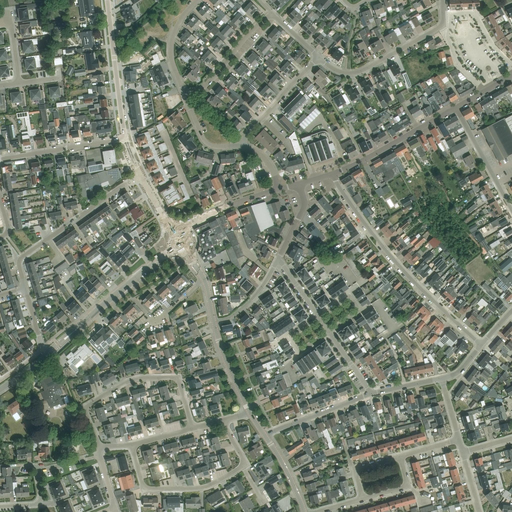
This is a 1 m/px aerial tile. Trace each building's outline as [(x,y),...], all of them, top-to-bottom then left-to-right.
[(77,0),(78,0),(81,16),(80,17),(81,17),(91,16),(90,13),(94,12),(92,0),(77,0)] [(228,0),(226,2),(232,8),(233,8),(235,6),(228,0)] [(298,0),(295,4),(290,10),(292,12),(294,10),(297,7),(297,6),(302,1),(301,0),(300,0),(298,0)] [(318,0),(314,5),(319,10),(323,6),(325,9),(332,2),(330,0),(318,0)] [(384,0),(385,2),(387,8),(387,7),(388,11),(392,10),(392,9),(398,7),(395,0),(384,0)] [(424,9),(427,7),(431,5),(428,0),(423,0),(417,3),(416,2),(413,4),(415,9),(419,7),(422,5),(424,9)] [(251,2),(247,6),(254,13),(256,10),(257,11),(259,10),(251,2)] [(21,9),(19,9),(20,20),(29,19),(28,10),(37,9),(36,3),(20,5),(21,9)] [(215,12),(209,6),(205,3),(203,5),(204,6),(202,8),(209,14),(211,12),(213,14),(215,12)] [(386,11),(385,8),(384,5),(382,5),(381,3),(373,6),(378,18),(380,17),(381,17),(387,15),(385,11),(386,11)] [(328,19),(333,14),(336,17),(342,11),(336,5),(333,8),(331,6),(324,14),(328,19)] [(238,14),(235,17),(243,24),(245,21),(246,22),(247,21),(243,16),(244,14),(239,10),(235,6),(233,8),(232,9),(238,14)] [(247,6),(243,10),(252,18),(253,16),(252,15),(254,13),(247,6)] [(136,20),(131,7),(123,10),(127,23),(136,20)] [(200,9),(201,10),(198,12),(205,18),(207,16),(209,18),(211,16),(209,14),(202,8),(201,7),(200,9)] [(292,12),(288,16),(293,20),(298,14),(298,13),(300,11),(301,11),(297,7),(294,10),(292,12)] [(226,15),(219,9),(217,11),(224,18),(224,17),(226,15)] [(361,18),(364,26),(370,24),(370,22),(373,21),(372,18),(373,18),(370,10),(362,13),(364,16),(361,18)] [(215,13),(222,20),(224,18),(217,11),(215,13)] [(298,14),(293,20),(297,23),(302,17),(300,15),(303,13),(300,11),(298,13),(298,14)] [(302,28),(306,32),(314,23),(310,20),(310,19),(310,18),(313,16),(317,19),(319,17),(313,11),(308,16),(301,23),(304,26),(302,28)] [(417,11),(410,15),(409,16),(410,19),(411,20),(416,17),(419,16),(418,15),(419,15),(417,11)] [(419,16),(416,17),(417,20),(418,20),(418,21),(423,18),(426,24),(434,20),(430,13),(426,15),(425,13),(422,15),(421,14),(419,15),(419,16)] [(345,14),(339,20),(342,23),(340,26),(342,28),(351,19),(345,14)] [(485,18),(488,24),(495,20),(492,14),(485,18)] [(193,18),(191,20),(198,26),(200,24),(202,26),(204,24),(194,15),(192,17),(193,18)] [(232,21),(236,25),(240,29),(242,27),(241,26),(243,24),(235,17),(232,21)] [(416,17),(411,20),(411,21),(415,27),(416,27),(420,25),(418,21),(418,20),(417,20),(416,17)] [(188,24),(196,32),(200,28),(198,26),(191,20),(190,19),(189,21),(190,22),(188,24)] [(32,36),(31,27),(38,26),(37,20),(23,22),(23,25),(21,26),(22,37),(32,36)] [(213,29),(215,27),(209,20),(206,23),(213,29)] [(498,26),(495,20),(488,24),(491,30),(498,26)] [(65,21),(53,23),(55,31),(67,29),(65,21)] [(332,24),(330,27),(332,30),(338,24),(335,21),(332,24)] [(415,27),(411,21),(409,22),(407,21),(403,23),(404,26),(409,34),(414,31),(412,29),(415,28),(415,27)] [(213,29),(206,23),(204,25),(211,31),(213,29)] [(314,23),(306,32),(310,36),(318,27),(314,23)] [(228,25),(225,29),(232,35),(234,33),(235,34),(237,32),(228,25)] [(404,37),(409,34),(404,26),(399,29),(404,37)] [(491,30),(495,36),(502,32),(498,26),(491,30)] [(282,34),(283,36),(284,36),(286,33),(280,27),(278,30),(276,28),(272,32),(278,38),(282,34)] [(376,28),(373,29),(379,39),(382,38),(380,35),(376,28)] [(185,31),(186,32),(184,34),(190,41),(192,38),(194,40),(196,38),(186,29),(185,31)] [(232,35),(225,29),(221,33),(229,41),(231,39),(230,38),(232,35)] [(85,48),(94,47),(92,31),(80,33),(80,38),(84,38),(85,48)] [(275,41),(278,38),(272,32),(268,36),(270,38),(275,42),(275,41)] [(394,42),(399,39),(394,32),(389,34),(394,42)] [(495,36),(498,41),(505,37),(502,32),(495,36)] [(182,36),(180,39),(186,45),(189,42),(191,44),(192,43),(190,41),(184,34),(183,33),(181,35),(182,36)] [(323,36),(321,34),(315,40),(319,44),(327,36),(325,34),(323,36)] [(333,42),(339,36),(337,34),(332,39),(332,38),(331,39),(327,35),(327,36),(319,44),(323,48),(325,45),(328,48),(333,42)] [(389,45),(394,42),(389,34),(385,37),(389,45)] [(370,44),(366,38),(365,35),(362,37),(367,46),(370,44)] [(219,37),(215,42),(222,48),(224,46),(225,47),(227,45),(219,37)] [(505,37),(498,41),(503,47),(509,41),(505,37)] [(270,38),(269,40),(270,41),(274,45),(277,48),(278,48),(282,52),(284,50),(276,42),(275,41),(275,42),(270,38)] [(292,38),(286,44),(288,46),(294,40),(292,38)] [(24,44),(24,47),(24,53),(34,51),(33,45),(38,44),(37,39),(24,40),(24,44)] [(268,50),(272,46),(264,39),(262,41),(263,42),(261,44),(268,50)] [(431,48),(432,49),(435,47),(436,49),(443,45),(440,39),(435,42),(434,39),(428,42),(428,43),(425,44),(425,46),(425,47),(426,48),(425,48),(426,49),(427,48),(429,47),(430,49),(431,48)] [(294,40),(288,46),(290,48),(293,46),(296,42),(294,40)] [(375,43),(379,50),(384,48),(379,40),(375,43)] [(328,48),(331,51),(331,50),(334,53),(332,56),(338,61),(341,57),(343,55),(343,54),(344,53),(344,51),(341,48),(339,48),(337,50),(334,47),(336,45),(337,43),(335,41),(333,42),(328,48)] [(511,44),(509,41),(503,47),(508,52),(511,47),(511,44)] [(211,46),(219,53),(221,51),(220,50),(222,48),(215,42),(211,46)] [(355,53),(360,61),(367,57),(364,51),(367,49),(365,45),(363,42),(356,46),(359,51),(355,53)] [(370,45),(374,53),(379,50),(375,43),(370,45)] [(268,50),(261,44),(259,46),(258,45),(256,47),(264,54),(265,54),(268,50)] [(198,59),(194,55),(190,51),(184,46),(185,47),(182,49),(184,51),(179,56),(183,59),(181,61),(183,64),(185,62),(186,62),(190,57),(192,59),(193,58),(196,61),(198,59)] [(284,50),(282,52),(289,58),(290,59),(292,57),(286,51),(290,48),(288,46),(284,50)] [(299,49),(300,50),(296,54),(302,60),(306,56),(304,53),(306,51),(301,47),(299,49)] [(202,51),(201,50),(199,49),(196,51),(197,52),(196,52),(194,55),(198,59),(198,58),(200,56),(201,55),(199,54),(202,51)] [(209,51),(205,55),(212,61),(214,59),(215,60),(217,58),(209,51)] [(262,55),(260,57),(253,51),(251,52),(252,53),(250,56),(257,62),(261,59),(265,63),(264,63),(266,64),(263,67),(266,70),(268,67),(271,64),(267,60),(262,55)] [(445,62),(447,69),(454,67),(453,64),(451,57),(446,58),(445,57),(446,57),(444,51),(438,53),(440,59),(441,58),(443,62),(445,62)] [(282,53),(280,56),(283,59),(284,58),(287,61),(289,58),(282,52),(282,53)] [(99,68),(98,63),(98,59),(95,59),(94,53),(91,54),(91,53),(86,54),(88,70),(97,69),(96,68),(99,68)] [(157,54),(152,55),(154,60),(151,61),(153,65),(155,64),(160,62),(157,54)] [(302,60),(296,54),(293,58),(299,64),(302,60)] [(27,60),(26,60),(26,64),(27,69),(36,68),(35,61),(40,61),(39,55),(26,57),(27,60)] [(210,66),(211,64),(210,63),(212,61),(205,55),(202,59),(210,66)] [(254,66),(257,62),(250,56),(248,58),(247,57),(245,59),(254,66)] [(54,58),(55,65),(63,64),(62,57),(54,58)] [(288,61),(284,65),(291,72),(293,70),(295,71),(296,69),(288,61)] [(241,65),(239,68),(246,74),(250,70),(242,62),(240,64),(241,65)] [(191,72),(187,76),(193,82),(199,75),(196,72),(199,69),(195,65),(193,63),(192,65),(188,69),(191,72)] [(390,69),(387,71),(394,83),(397,81),(394,76),(401,72),(400,70),(401,70),(398,65),(397,65),(396,63),(389,67),(390,69)] [(7,67),(6,64),(0,64),(0,77),(9,76),(8,71),(7,67)] [(131,72),(126,72),(124,72),(125,75),(126,75),(127,82),(136,81),(135,74),(137,74),(136,70),(142,69),(141,64),(130,66),(131,72)] [(284,65),(281,69),(289,77),(290,75),(289,74),(291,72),(284,65)] [(66,74),(71,76),(75,68),(70,66),(66,74)] [(161,67),(156,69),(153,70),(149,71),(152,76),(155,75),(159,86),(168,83),(166,77),(165,78),(163,74),(164,74),(161,67)] [(234,71),(243,78),(246,74),(239,68),(237,70),(236,69),(234,71)] [(461,86),(463,89),(465,93),(466,95),(476,89),(473,84),(469,82),(460,73),(456,69),(450,72),(452,77),(454,80),(456,84),(461,86)] [(320,70),(315,75),(317,78),(319,80),(317,83),(322,88),(328,82),(324,79),(326,76),(320,70)] [(387,78),(388,78),(386,71),(382,73),(381,71),(377,73),(376,73),(375,73),(374,74),(374,75),(378,83),(382,82),(382,83),(384,83),(384,84),(384,85),(383,86),(385,89),(391,85),(387,78)] [(453,89),(449,91),(444,84),(449,80),(447,78),(444,72),(438,75),(434,78),(445,94),(451,102),(458,98),(456,94),(454,92),(453,89)] [(273,77),(280,84),(283,81),(284,82),(285,81),(277,73),(273,77)] [(103,74),(98,75),(98,74),(89,75),(89,79),(98,78),(99,82),(104,81),(103,74)] [(236,86),(239,82),(235,78),(231,74),(229,76),(231,77),(228,79),(236,86)] [(434,97),(434,96),(436,100),(437,100),(439,104),(441,103),(444,107),(451,102),(445,94),(434,78),(434,76),(431,78),(434,83),(434,84),(433,83),(428,86),(427,84),(426,85),(434,97)] [(273,77),(270,81),(278,89),(280,87),(278,86),(280,84),(273,77)] [(226,81),(225,80),(224,82),(232,90),(236,86),(228,79),(226,81)] [(360,83),(359,84),(365,93),(371,89),(372,92),(375,90),(373,86),(370,79),(367,81),(366,80),(363,81),(362,80),(359,82),(360,83)] [(305,94),(308,96),(311,93),(310,92),(313,90),(311,89),(314,86),(309,81),(304,86),(306,88),(303,91),(305,94)] [(428,95),(429,98),(428,99),(435,112),(440,109),(438,104),(437,102),(433,97),(434,97),(426,85),(424,82),(421,83),(424,89),(427,94),(428,96),(428,95)] [(105,86),(99,87),(98,86),(92,87),(92,92),(99,91),(99,94),(106,94),(105,86)] [(215,92),(218,96),(221,98),(223,95),(225,96),(228,93),(220,86),(215,92)] [(267,86),(263,90),(270,96),(272,94),(274,95),(275,93),(267,86)] [(465,93),(463,89),(461,86),(457,89),(458,92),(461,97),(466,95),(465,93)] [(60,96),(60,98),(64,97),(62,88),(59,88),(59,87),(55,88),(55,87),(50,88),(51,97),(60,96)] [(320,87),(317,90),(322,96),(324,98),(326,96),(325,94),(325,93),(325,92),(322,90),(320,87)] [(349,90),(346,91),(351,101),(352,101),(353,102),(355,101),(355,100),(355,99),(357,97),(358,98),(360,99),(362,98),(359,94),(360,94),(356,87),(353,89),(352,88),(351,88),(351,87),(348,89),(349,90)] [(504,88),(492,96),(495,101),(496,103),(500,101),(499,99),(506,95),(510,101),(509,101),(511,105),(511,99),(507,87),(504,88)] [(39,99),(39,104),(45,103),(43,90),(40,91),(40,90),(36,90),(31,91),(32,100),(39,99)] [(268,98),(270,96),(263,90),(260,94),(268,101),(269,99),(268,98)] [(384,100),(379,90),(375,92),(380,102),(383,108),(387,106),(384,100)] [(13,103),(19,102),(20,107),(25,106),(24,93),(20,93),(20,92),(17,93),(11,93),(13,103)] [(382,95),(386,103),(392,100),(388,92),(382,95)] [(236,102),(238,99),(235,96),(232,93),(229,96),(236,102)] [(300,93),(296,97),(304,105),(310,99),(308,96),(305,94),(303,96),(300,93)] [(341,94),(333,98),(338,107),(340,109),(343,107),(342,105),(346,103),(347,105),(350,103),(345,94),(342,96),(341,94)] [(215,96),(213,98),(211,96),(206,101),(212,107),(215,104),(217,106),(222,101),(215,96)] [(422,110),(426,117),(429,115),(434,112),(424,96),(423,97),(423,96),(421,97),(427,107),(422,110)] [(495,101),(492,96),(488,98),(480,103),(487,115),(491,113),(490,112),(492,112),(496,119),(502,116),(496,103),(495,101)] [(263,106),(264,105),(256,97),(253,101),(260,108),(262,105),(263,106)] [(296,97),(292,101),(300,109),(304,105),(296,97)] [(366,98),(362,100),(367,109),(371,116),(377,112),(375,109),(373,110),(371,107),(366,98)] [(101,104),(94,104),(95,108),(108,106),(107,99),(100,100),(101,104)] [(244,104),(243,103),(238,99),(236,102),(237,103),(236,104),(241,108),(239,109),(244,113),(241,116),(247,122),(252,117),(247,112),(249,110),(244,105),(244,104)] [(414,118),(415,118),(422,113),(417,105),(419,104),(416,99),(411,102),(414,107),(409,110),(414,118)] [(253,101),(249,105),(257,113),(258,111),(257,110),(260,108),(253,101)] [(292,101),(287,105),(296,113),(300,109),(292,101)] [(287,105),(283,109),(287,112),(284,115),(289,120),(296,113),(287,105)] [(470,108),(462,112),(473,131),(476,129),(470,118),(474,116),(470,108)] [(229,109),(227,111),(233,117),(235,114),(229,109)] [(102,114),(96,115),(96,119),(109,117),(108,110),(102,111),(102,114)] [(187,125),(180,117),(181,115),(177,110),(168,118),(175,126),(173,128),(177,133),(179,131),(180,131),(187,125)] [(355,112),(344,118),(347,123),(357,117),(355,112)] [(381,122),(387,118),(390,117),(388,113),(381,117),(379,118),(381,122)] [(511,114),(505,119),(505,118),(482,130),(488,142),(492,150),(499,161),(511,154),(511,114)] [(392,115),(390,117),(387,118),(392,126),(392,127),(390,123),(395,133),(412,123),(410,119),(408,115),(400,119),(398,116),(394,118),(392,115)] [(278,121),(289,132),(293,128),(294,127),(284,116),(278,121)] [(444,124),(438,127),(440,131),(441,133),(444,139),(451,135),(450,134),(457,130),(462,127),(457,117),(456,116),(444,123),(444,124)] [(379,118),(374,122),(376,126),(382,123),(381,122),(379,118)] [(97,121),(91,122),(91,123),(91,124),(91,126),(92,133),(98,132),(98,133),(111,131),(111,129),(112,128),(112,126),(110,125),(110,123),(107,123),(107,122),(106,120),(100,121),(101,126),(98,127),(97,121)] [(243,125),(237,120),(232,126),(237,131),(243,125)] [(375,137),(373,138),(377,145),(382,142),(379,135),(377,132),(375,129),(377,128),(373,121),(373,120),(367,123),(375,137)] [(158,122),(159,125),(156,126),(159,132),(166,129),(163,123),(162,123),(161,121),(158,122)] [(388,133),(390,132),(392,136),(396,134),(395,133),(390,123),(384,126),(388,133)] [(60,140),(67,139),(66,133),(68,133),(68,132),(67,124),(62,125),(63,134),(60,134),(60,140)] [(75,130),(72,131),(73,138),(79,137),(78,130),(80,130),(79,125),(79,124),(75,124),(75,130)] [(85,125),(85,129),(83,129),(84,136),(91,135),(91,133),(92,133),(91,124),(85,125)] [(330,126),(333,131),(339,141),(344,138),(338,129),(336,130),(333,124),(330,126)] [(21,141),(20,137),(20,135),(18,136),(18,137),(16,138),(14,125),(6,126),(9,139),(12,138),(13,147),(20,146),(19,141),(21,141)] [(49,142),(55,141),(55,135),(56,135),(55,127),(55,126),(50,126),(51,136),(48,136),(49,142)] [(435,128),(430,131),(441,149),(444,148),(441,143),(441,142),(437,136),(439,135),(438,132),(436,129),(435,128)] [(270,152),(272,154),(283,143),(281,142),(279,145),(263,129),(256,137),(256,138),(257,137),(271,151),(270,152)] [(365,132),(364,129),(362,130),(364,133),(368,140),(371,139),(366,131),(365,132)] [(28,131),(22,132),(23,139),(23,141),(24,146),(31,145),(30,140),(30,138),(29,136),(28,131)] [(137,138),(138,142),(151,138),(149,131),(139,135),(140,137),(137,138)] [(313,162),(314,164),(318,163),(318,162),(321,161),(321,163),(324,162),(323,160),(333,157),(333,158),(338,156),(331,137),(330,135),(329,134),(328,133),(327,133),(326,132),(325,132),(324,132),(322,132),(309,137),(309,136),(301,138),(311,166),(310,163),(313,162)] [(379,135),(382,142),(388,139),(384,132),(379,135)] [(190,139),(192,138),(189,135),(187,136),(185,134),(179,139),(190,152),(196,147),(190,139)] [(424,134),(418,137),(426,151),(428,150),(425,143),(428,142),(424,134)] [(143,148),(153,144),(151,138),(138,142),(140,147),(143,146),(143,148)] [(417,138),(409,143),(413,150),(416,148),(421,157),(422,157),(424,161),(428,159),(426,155),(417,138)] [(349,157),(350,157),(350,158),(359,154),(354,145),(351,139),(341,144),(343,150),(346,149),(349,157)] [(447,143),(446,144),(449,149),(450,149),(456,145),(452,139),(446,142),(447,143)] [(365,141),(359,144),(363,153),(369,149),(373,148),(369,141),(366,142),(365,141)] [(459,156),(460,157),(465,154),(464,153),(469,151),(464,141),(456,145),(450,149),(455,158),(459,156)] [(141,151),(143,156),(156,150),(153,144),(143,148),(144,150),(141,151)] [(408,160),(412,158),(404,145),(394,151),(395,152),(398,157),(404,154),(408,160)] [(116,163),(114,150),(103,152),(105,164),(116,163)] [(156,150),(143,156),(145,160),(148,158),(149,160),(158,156),(156,150)] [(277,160),(284,155),(281,150),(273,155),(277,160)] [(211,165),(214,155),(208,154),(208,155),(205,154),(205,153),(199,151),(196,161),(211,165)] [(395,152),(381,159),(383,163),(384,163),(388,171),(397,166),(401,172),(405,170),(398,157),(395,152)] [(234,154),(229,154),(229,155),(221,156),(221,158),(221,159),(222,164),(235,163),(234,154)] [(466,157),(465,154),(460,157),(461,160),(464,159),(468,166),(470,169),(474,166),(473,164),(473,163),(475,162),(471,155),(466,157)] [(284,155),(277,160),(280,164),(287,159),(284,155)] [(79,168),(86,167),(84,158),(80,158),(80,156),(71,157),(72,165),(79,164),(79,168)] [(147,164),(149,168),(161,163),(158,156),(149,160),(150,162),(147,164)] [(297,158),(297,160),(299,169),(305,167),(302,158),(300,159),(299,158),(299,157),(297,158)] [(66,164),(65,158),(58,159),(59,165),(63,165),(64,169),(66,168),(67,174),(70,174),(68,164),(66,164)] [(383,163),(381,159),(381,158),(372,163),(374,165),(370,167),(373,172),(381,168),(384,173),(385,173),(387,176),(390,174),(388,171),(384,163),(383,163)] [(287,159),(280,164),(280,165),(281,164),(283,167),(282,169),(285,171),(289,160),(287,159)] [(50,171),(54,171),(53,166),(52,160),(45,161),(46,167),(49,167),(50,171)] [(289,160),(285,171),(289,172),(290,170),(294,169),(294,170),(292,161),(289,160)] [(38,176),(41,175),(40,162),(39,162),(39,163),(37,163),(36,163),(32,163),(33,172),(37,171),(38,176)] [(89,166),(88,166),(89,169),(90,173),(104,170),(104,168),(104,167),(103,165),(103,163),(96,165),(89,166)] [(153,171),(154,173),(164,169),(161,163),(149,168),(150,172),(153,171)] [(211,179),(217,176),(218,175),(217,175),(220,166),(215,165),(213,174),(212,174),(211,179)] [(110,169),(110,170),(105,171),(105,170),(91,175),(91,173),(90,173),(87,174),(78,176),(83,199),(87,198),(85,188),(89,187),(89,188),(101,183),(102,187),(110,185),(111,186),(122,178),(120,174),(121,173),(120,171),(119,171),(118,168),(110,169)] [(152,177),(155,181),(167,175),(164,169),(154,173),(155,175),(152,177)] [(352,174),(357,182),(361,188),(366,184),(362,177),(364,175),(361,169),(352,174)] [(248,182),(245,183),(247,190),(253,188),(251,181),(255,180),(252,172),(246,174),(247,178),(248,182)] [(467,182),(467,181),(470,179),(470,180),(472,184),(483,178),(481,173),(478,175),(477,172),(458,182),(461,187),(467,183),(467,182)] [(350,194),(352,197),(355,194),(353,190),(353,188),(352,185),(357,182),(352,174),(341,181),(346,189),(350,194)] [(160,185),(170,181),(167,175),(155,181),(157,185),(159,183),(160,185)] [(221,175),(217,177),(222,187),(226,185),(221,175)] [(202,183),(199,176),(189,180),(192,187),(197,185),(202,183)] [(207,190),(210,196),(212,195),(215,202),(220,200),(217,193),(215,194),(212,189),(212,188),(211,188),(210,187),(214,185),(216,190),(222,187),(217,177),(217,176),(211,179),(203,182),(205,186),(206,185),(208,189),(208,188),(208,189),(207,190)] [(241,184),(240,180),(237,181),(241,192),(247,190),(245,183),(241,184)] [(227,188),(231,196),(238,193),(232,181),(228,182),(230,186),(227,188)] [(165,199),(177,191),(176,190),(177,189),(173,183),(169,186),(170,187),(161,192),(164,197),(165,199)] [(484,194),(490,191),(487,184),(481,187),(482,190),(478,193),(479,197),(482,195),(484,194)] [(185,187),(182,189),(185,197),(184,198),(185,200),(183,201),(184,201),(190,198),(185,187)] [(202,204),(204,208),(210,204),(203,190),(200,192),(202,196),(201,197),(202,200),(201,200),(203,203),(202,204)] [(169,206),(177,200),(178,202),(183,199),(179,193),(178,193),(177,191),(165,199),(166,200),(166,201),(169,206)] [(494,197),(490,191),(484,194),(488,200),(494,197)] [(23,195),(23,192),(10,194),(11,200),(18,199),(18,196),(23,195)] [(125,201),(131,197),(127,192),(122,196),(123,198),(121,199),(123,202),(125,201)] [(356,195),(352,198),(359,207),(363,205),(363,204),(361,201),(363,200),(358,193),(356,195)] [(66,210),(72,209),(71,202),(68,203),(67,197),(64,198),(66,210)] [(134,202),(131,197),(125,201),(129,206),(134,202)] [(318,201),(328,214),(333,209),(323,197),(318,201)] [(404,207),(412,203),(409,197),(401,202),(404,207)] [(271,204),(267,206),(271,215),(279,213),(282,221),(290,219),(288,210),(283,211),(279,201),(271,204)] [(495,201),(490,204),(493,210),(499,207),(495,201)] [(28,203),(12,206),(13,212),(20,210),(19,208),(25,207),(25,206),(29,206),(29,205),(28,203)] [(264,230),(279,238),(284,227),(282,226),(281,228),(275,225),(271,215),(267,206),(266,203),(255,206),(264,230)] [(342,204),(338,206),(331,212),(336,219),(341,215),(342,214),(345,211),(343,209),(345,207),(342,204)] [(371,215),(374,213),(371,208),(373,207),(370,204),(369,205),(365,207),(364,206),(362,208),(363,210),(362,210),(370,222),(373,220),(373,218),(371,215)] [(470,213),(477,207),(475,204),(467,210),(470,213)] [(112,212),(111,210),(108,206),(103,210),(107,215),(110,214),(114,220),(117,218),(112,212)] [(135,220),(139,217),(143,214),(137,206),(131,211),(134,215),(132,216),(135,220)] [(249,238),(259,233),(264,230),(255,206),(248,207),(240,210),(242,215),(245,222),(243,223),(244,225),(246,228),(249,238)] [(51,220),(57,219),(56,213),(53,213),(52,207),(48,208),(51,220)] [(321,211),(317,207),(313,210),(320,218),(323,215),(321,212),(321,211)] [(499,207),(493,210),(497,217),(503,213),(499,207)] [(118,216),(120,219),(122,222),(127,219),(125,216),(130,212),(128,209),(118,216)] [(103,210),(99,213),(106,223),(109,221),(105,217),(107,215),(103,210)] [(234,231),(238,229),(235,222),(240,220),(236,210),(226,214),(229,221),(232,228),(233,230),(234,230),(234,231)] [(320,218),(313,210),(309,213),(314,219),(314,218),(317,221),(320,218)] [(99,213),(94,216),(98,222),(100,220),(102,219),(99,213)] [(29,218),(29,215),(28,215),(24,216),(24,215),(21,216),(14,218),(15,223),(22,222),(21,219),(29,218)] [(224,228),(232,246),(238,259),(245,256),(233,230),(232,228),(231,230),(229,230),(226,223),(227,222),(224,215),(219,218),(219,217),(219,218),(221,223),(224,228)] [(99,234),(100,233),(99,231),(100,230),(95,224),(98,222),(94,216),(89,220),(98,233),(99,234)] [(345,226),(351,222),(347,216),(336,224),(334,221),(331,223),(330,224),(335,232),(340,229),(337,225),(338,224),(339,226),(343,223),(345,226)] [(502,219),(501,217),(491,223),(494,227),(499,224),(501,226),(508,222),(505,217),(502,219)] [(208,223),(199,227),(203,233),(212,228),(212,229),(215,228),(218,234),(223,232),(219,226),(220,226),(219,224),(221,223),(219,218),(208,223)] [(382,218),(379,220),(375,223),(378,226),(384,221),(382,218)] [(98,233),(89,220),(84,223),(88,229),(90,227),(95,235),(98,233)] [(410,223),(407,220),(399,227),(402,230),(410,223)] [(350,234),(349,232),(355,228),(351,222),(345,226),(344,227),(346,230),(343,231),(344,233),(343,234),(340,229),(335,232),(338,237),(337,237),(340,241),(342,239),(345,237),(345,238),(350,234)] [(381,229),(384,233),(389,229),(387,227),(390,224),(388,222),(382,227),(382,228),(381,229)] [(83,233),(83,232),(86,237),(89,235),(86,231),(88,229),(84,223),(79,227),(83,233)] [(314,225),(308,230),(312,234),(313,236),(315,239),(319,243),(325,238),(321,234),(314,225)] [(511,232),(511,229),(510,227),(508,228),(507,226),(499,231),(503,238),(507,235),(507,236),(511,232)] [(213,244),(218,243),(215,234),(215,235),(212,229),(212,228),(203,233),(199,227),(197,228),(196,229),(195,230),(195,231),(196,232),(198,236),(199,235),(201,241),(200,242),(199,242),(199,244),(199,247),(200,247),(200,246),(202,245),(203,249),(203,252),(203,253),(201,254),(205,261),(208,259),(208,261),(213,258),(217,256),(213,244)] [(389,229),(384,233),(388,238),(389,236),(390,237),(396,232),(392,227),(389,229)] [(125,228),(120,232),(124,236),(129,242),(133,238),(127,233),(128,232),(125,228)] [(129,228),(127,230),(130,233),(133,237),(138,234),(136,230),(132,232),(129,228)] [(250,249),(254,247),(251,243),(250,240),(249,238),(246,228),(243,229),(245,235),(244,235),(250,249)] [(300,232),(304,235),(307,237),(310,233),(303,228),(300,232)] [(81,237),(75,229),(71,233),(74,238),(77,236),(79,239),(81,237)] [(436,235),(433,232),(430,229),(429,230),(427,231),(430,235),(433,238),(436,235)] [(354,241),(355,240),(356,243),(361,239),(359,237),(361,236),(357,231),(350,236),(352,238),(347,242),(349,244),(354,240),(354,241)] [(475,236),(479,242),(485,239),(480,232),(475,235),(475,236)] [(76,244),(72,240),(74,238),(71,233),(66,236),(73,246),(76,244)] [(259,233),(249,238),(252,239),(253,240),(264,245),(265,242),(265,241),(259,238),(256,237),(257,236),(259,235),(259,233)] [(296,238),(300,241),(305,245),(308,240),(305,238),(299,233),(296,238)] [(152,240),(147,234),(145,235),(144,234),(134,240),(139,248),(143,246),(142,244),(143,243),(146,246),(146,245),(147,246),(149,244),(148,244),(152,240)] [(268,235),(266,239),(267,239),(270,241),(268,243),(269,244),(270,244),(274,246),(276,244),(277,240),(273,238),(268,235)] [(442,242),(436,235),(433,238),(428,242),(434,248),(438,245),(441,242),(442,242)] [(66,236),(61,240),(65,245),(67,244),(70,248),(73,246),(66,236)] [(396,247),(404,241),(399,236),(393,241),(394,242),(392,243),(396,247)] [(415,236),(409,241),(412,244),(418,239),(415,236)] [(416,248),(425,240),(422,236),(413,244),(416,248)] [(488,246),(484,248),(486,252),(492,248),(500,243),(498,239),(490,245),(488,246)] [(56,243),(59,249),(65,245),(61,240),(56,243)] [(253,242),(251,243),(254,247),(257,246),(258,247),(257,249),(264,253),(263,256),(268,259),(271,252),(266,250),(267,247),(264,245),(253,240),(252,242),(253,242)] [(366,242),(365,242),(364,240),(358,245),(359,247),(362,251),(369,246),(366,242)] [(408,245),(406,243),(404,241),(396,247),(399,251),(401,250),(401,251),(408,245)] [(346,251),(355,244),(353,242),(348,246),(347,245),(344,248),(346,251)] [(91,249),(88,244),(82,248),(84,252),(85,254),(91,249)] [(129,244),(122,251),(128,258),(136,251),(129,244)] [(346,252),(347,253),(348,255),(356,248),(354,245),(346,252)] [(242,269),(238,259),(232,246),(226,249),(232,262),(240,270),(242,269)] [(302,252),(307,255),(310,249),(303,246),(302,249),(294,246),(292,247),(291,249),(290,250),(301,255),(302,252)] [(109,255),(103,247),(101,249),(99,251),(106,258),(109,255)] [(96,249),(86,256),(90,261),(94,258),(96,261),(102,257),(100,253),(100,254),(96,249)] [(365,254),(370,261),(377,256),(373,252),(371,249),(365,254)] [(405,255),(404,257),(407,261),(415,254),(411,249),(405,254),(405,255)] [(294,262),(295,264),(293,266),(296,270),(301,266),(298,261),(301,255),(290,250),(290,251),(289,252),(289,254),(289,255),(289,256),(295,259),(294,262)] [(431,251),(423,258),(426,262),(434,255),(431,251)] [(415,254),(407,261),(411,265),(413,263),(413,264),(420,259),(421,256),(417,252),(415,254)] [(110,257),(119,266),(126,259),(120,253),(116,257),(113,255),(110,257)] [(75,260),(70,254),(65,257),(70,264),(75,260)] [(499,267),(504,272),(507,270),(508,269),(511,265),(511,258),(511,257),(499,267)] [(379,270),(381,269),(385,265),(381,261),(381,262),(378,258),(372,263),(375,266),(372,269),(374,271),(367,278),(370,281),(378,274),(377,272),(379,270)] [(438,268),(444,262),(441,259),(434,265),(438,268)] [(107,261),(102,266),(105,269),(103,271),(109,277),(115,272),(111,269),(110,268),(112,266),(107,261)] [(424,261),(420,264),(417,268),(416,270),(420,274),(428,266),(424,261)] [(444,262),(438,268),(441,272),(447,266),(444,262)] [(3,272),(10,271),(8,264),(2,266),(3,272)] [(246,264),(241,270),(247,275),(249,273),(255,277),(257,278),(260,274),(258,273),(261,269),(255,265),(252,268),(250,267),(246,264)] [(428,266),(420,274),(423,278),(425,276),(426,277),(433,270),(428,266)] [(214,269),(217,280),(225,278),(222,267),(214,269)] [(296,273),(300,278),(308,272),(304,267),(296,273)] [(380,279),(385,285),(389,282),(387,280),(393,275),(389,271),(386,268),(382,273),(379,275),(380,275),(382,278),(380,279)] [(247,275),(241,270),(238,273),(243,277),(238,282),(242,285),(241,286),(247,292),(253,286),(247,281),(250,278),(247,275)] [(5,279),(12,277),(10,271),(3,272),(5,279)] [(41,276),(44,275),(43,271),(40,272),(37,273),(30,275),(32,281),(39,279),(38,276),(41,275),(41,276)] [(303,283),(304,283),(312,278),(308,272),(300,278),(303,283)] [(430,281),(428,283),(432,287),(440,279),(441,278),(442,277),(437,273),(429,280),(430,281)] [(181,276),(179,274),(175,278),(181,285),(185,281),(187,283),(189,281),(183,274),(181,276)] [(446,280),(449,283),(454,277),(451,274),(446,280)] [(499,274),(497,276),(498,277),(500,280),(501,281),(504,283),(505,284),(509,281),(506,278),(504,276),(502,274),(501,274),(500,276),(499,274)] [(59,275),(54,278),(54,280),(57,290),(60,288),(61,290),(65,287),(64,285),(63,286),(59,281),(61,280),(59,275)] [(93,276),(90,279),(89,280),(93,284),(97,289),(102,284),(96,278),(95,278),(93,276)] [(12,277),(5,279),(7,285),(13,283),(12,277)] [(395,288),(390,293),(392,296),(397,291),(396,289),(401,284),(395,277),(390,283),(389,282),(385,285),(382,288),(386,291),(392,285),(395,288)] [(173,284),(171,286),(169,284),(177,292),(179,290),(178,289),(181,285),(175,278),(171,282),(173,284)] [(304,283),(308,288),(315,283),(312,278),(304,283)] [(432,287),(436,290),(438,289),(438,290),(444,284),(440,279),(432,287)] [(89,280),(85,284),(82,281),(79,284),(86,291),(88,289),(92,293),(95,291),(96,292),(97,290),(97,289),(93,284),(89,280)] [(349,288),(346,284),(343,280),(338,283),(344,292),(349,288)] [(285,281),(276,287),(280,292),(288,286),(285,281)] [(487,293),(490,295),(491,296),(493,294),(492,293),(489,291),(491,289),(488,285),(489,284),(486,281),(481,286),(488,292),(487,293)] [(501,281),(497,285),(504,292),(504,293),(500,297),(502,299),(505,302),(507,300),(508,301),(511,296),(511,294),(507,290),(509,288),(507,287),(505,284),(504,283),(501,281)] [(318,288),(315,283),(308,288),(311,293),(318,288)] [(338,295),(344,292),(338,283),(333,287),(338,295)] [(169,284),(167,287),(165,285),(161,288),(168,295),(170,293),(172,296),(177,292),(169,284)] [(225,284),(223,284),(218,285),(220,294),(222,293),(222,296),(231,296),(229,286),(225,287),(225,284)] [(469,286),(466,284),(458,292),(461,295),(469,286)] [(292,291),(288,286),(280,292),(283,297),(291,292),(292,291)] [(441,295),(445,299),(452,291),(453,290),(455,288),(453,286),(451,288),(450,287),(449,288),(448,287),(442,293),(443,294),(441,295)] [(466,296),(473,288),(470,286),(463,293),(466,296)] [(327,291),(330,295),(333,299),(338,295),(333,287),(327,291)] [(396,295),(401,301),(402,300),(404,298),(410,293),(406,289),(403,287),(396,295)] [(159,294),(157,296),(160,300),(163,303),(167,299),(166,297),(168,295),(161,288),(157,292),(159,294)] [(35,292),(37,298),(44,296),(47,295),(49,295),(48,291),(47,289),(42,290),(35,292)] [(84,289),(80,293),(86,299),(90,295),(84,289)] [(355,296),(359,301),(366,296),(363,291),(362,291),(361,289),(358,291),(360,293),(355,296)] [(453,290),(452,291),(445,299),(449,303),(451,301),(451,302),(458,295),(453,290)] [(294,297),(291,292),(283,297),(287,302),(294,297)] [(82,303),(86,299),(80,293),(76,297),(82,303)] [(146,297),(153,304),(154,306),(158,302),(160,300),(157,296),(154,293),(152,295),(150,293),(146,297)] [(320,297),(326,305),(331,302),(330,301),(325,293),(320,297)] [(272,294),(266,297),(272,305),(277,301),(272,294)] [(370,301),(366,296),(359,301),(362,306),(367,303),(368,305),(370,303),(369,301),(370,301)] [(409,303),(410,304),(413,307),(419,301),(415,298),(412,296),(408,301),(406,300),(404,302),(400,306),(403,309),(407,305),(409,303)] [(38,300),(40,307),(46,305),(45,302),(48,301),(47,297),(38,300)] [(144,303),(142,305),(148,311),(150,309),(149,308),(153,304),(146,297),(142,301),(144,303)] [(266,297),(261,301),(266,308),(272,305),(266,297)] [(294,297),(287,302),(290,307),(298,302),(294,297)] [(321,309),(326,305),(320,297),(315,300),(321,309)] [(69,302),(71,304),(77,310),(81,307),(73,298),(69,302)] [(218,299),(221,315),(229,313),(229,312),(232,311),(231,303),(228,304),(227,304),(226,298),(223,299),(223,298),(218,299)] [(458,311),(463,306),(466,302),(461,298),(461,299),(455,305),(456,306),(454,307),(456,309),(456,310),(457,311),(458,311)] [(482,298),(481,299),(477,304),(480,306),(482,304),(485,307),(486,306),(488,304),(482,298)] [(11,301),(13,305),(13,307),(20,305),(18,299),(11,301)] [(504,305),(501,301),(499,299),(496,302),(494,301),(491,304),(495,307),(495,306),(499,310),(504,305)] [(466,302),(463,306),(458,311),(462,315),(464,313),(465,314),(470,308),(468,305),(465,308),(463,306),(467,302),(466,302)] [(391,309),(394,312),(400,306),(397,303),(391,309)] [(486,306),(490,309),(493,313),(496,310),(489,303),(488,304),(486,306)] [(77,310),(71,304),(67,308),(73,314),(77,310)] [(132,304),(127,308),(134,315),(136,313),(138,314),(139,313),(142,311),(136,304),(133,306),(132,304)] [(198,311),(195,304),(184,309),(185,312),(189,310),(190,314),(192,313),(198,311)] [(21,312),(20,305),(13,307),(14,310),(10,311),(11,314),(15,313),(21,312)] [(421,307),(415,312),(418,315),(420,312),(423,314),(427,309),(423,306),(422,307),(421,307)] [(252,314),(256,318),(256,319),(265,329),(270,327),(269,325),(269,324),(260,314),(262,311),(258,307),(253,312),(254,312),(252,314)] [(130,318),(134,315),(127,308),(123,312),(125,314),(123,315),(123,316),(129,321),(130,322),(132,320),(130,318)] [(304,308),(298,312),(304,320),(309,317),(304,308)] [(374,309),(369,312),(374,320),(380,316),(374,309)] [(427,309),(423,314),(420,317),(425,321),(430,315),(431,313),(427,309)] [(62,310),(56,316),(55,317),(58,323),(60,320),(62,322),(63,322),(65,321),(64,320),(68,317),(62,310)] [(416,315),(413,311),(405,318),(408,321),(409,322),(412,318),(413,319),(416,315)] [(468,317),(469,318),(468,319),(472,323),(479,315),(474,311),(468,317)] [(23,318),(21,312),(15,313),(16,316),(12,317),(13,321),(23,318)] [(299,324),(304,320),(298,312),(293,315),(298,322),(299,324)] [(374,320),(369,312),(364,316),(369,323),(374,320)] [(117,314),(113,317),(120,324),(122,322),(124,325),(129,321),(123,316),(123,315),(121,314),(119,316),(117,314)] [(240,320),(246,326),(249,323),(251,325),(254,322),(246,314),(240,320)] [(181,319),(176,321),(178,324),(177,324),(178,325),(184,321),(188,319),(189,319),(187,315),(181,318),(181,319)] [(291,315),(284,320),(290,329),(296,325),(295,324),(293,320),(294,320),(291,315)] [(479,315),(472,323),(476,326),(477,325),(478,325),(483,319),(481,317),(479,315)] [(120,324),(113,317),(109,321),(111,323),(109,325),(113,330),(115,332),(116,333),(120,329),(118,326),(120,324)] [(371,329),(362,317),(356,321),(360,326),(363,325),(368,332),(371,329)] [(25,324),(23,318),(13,321),(15,327),(19,326),(25,324)] [(434,325),(436,327),(440,322),(436,318),(435,320),(434,319),(428,325),(431,327),(434,325)] [(45,326),(43,328),(46,331),(48,329),(51,332),(56,327),(53,324),(55,322),(52,319),(50,321),(49,320),(48,319),(47,319),(47,320),(44,323),(43,323),(43,324),(44,325),(45,326)] [(284,320),(278,324),(284,333),(290,329),(284,320)] [(255,324),(260,330),(264,328),(258,321),(255,324)] [(415,330),(418,333),(426,324),(422,321),(418,326),(419,327),(415,330)] [(189,325),(192,331),(198,328),(195,322),(189,325)] [(359,330),(353,322),(348,326),(354,334),(359,330)] [(444,325),(440,322),(436,327),(433,329),(438,334),(444,328),(443,327),(444,325)] [(132,330),(128,334),(132,338),(136,335),(139,331),(137,329),(138,327),(135,324),(130,328),(132,330)] [(232,324),(222,326),(224,332),(225,332),(226,336),(237,334),(237,337),(241,336),(240,328),(236,329),(236,330),(233,330),(232,324)] [(278,337),(284,333),(278,324),(270,329),(274,334),(275,333),(278,337)] [(426,324),(421,330),(425,333),(427,331),(428,331),(430,329),(426,324)] [(348,325),(342,329),(348,337),(353,334),(348,326),(348,325)] [(100,330),(97,332),(97,333),(104,340),(106,342),(108,344),(109,345),(114,340),(115,341),(119,338),(107,326),(104,329),(103,327),(100,330)] [(168,330),(165,331),(167,340),(173,338),(172,333),(174,333),(173,326),(168,328),(168,330)] [(23,327),(17,329),(20,338),(26,336),(23,327)] [(192,331),(195,338),(201,335),(198,328),(192,331)] [(168,342),(167,340),(165,331),(164,329),(160,330),(160,332),(157,333),(158,338),(159,342),(160,345),(165,344),(165,343),(168,342)] [(348,337),(342,329),(337,333),(343,341),(348,337)] [(134,340),(138,344),(145,338),(143,336),(144,334),(141,330),(139,331),(136,335),(138,337),(134,340)] [(444,345),(446,342),(450,338),(454,333),(450,330),(448,332),(447,331),(441,338),(442,338),(440,341),(444,345)] [(511,333),(508,330),(503,335),(507,339),(508,340),(511,337),(511,338),(511,333)] [(151,333),(152,335),(148,336),(151,345),(156,343),(155,338),(158,338),(157,333),(156,331),(151,333)] [(20,344),(13,335),(12,332),(11,333),(9,335),(11,339),(18,348),(21,346),(20,345),(20,344)] [(400,333),(410,345),(412,343),(402,332),(400,333)] [(94,341),(91,344),(102,355),(106,351),(104,348),(103,348),(108,344),(106,342),(104,340),(97,333),(92,338),(91,338),(92,339),(94,341)] [(454,333),(450,338),(446,342),(451,347),(457,340),(456,339),(458,337),(454,333)] [(396,334),(392,336),(397,342),(401,347),(405,352),(408,350),(404,345),(405,344),(404,344),(405,343),(401,338),(400,339),(396,334)] [(248,338),(243,340),(246,348),(251,346),(250,344),(254,343),(252,338),(248,339),(248,338)] [(378,338),(372,342),(370,339),(367,341),(369,343),(372,348),(380,342),(378,338)] [(21,346),(23,349),(25,347),(28,352),(29,351),(29,352),(32,350),(31,349),(34,347),(27,339),(24,341),(21,344),(20,344),(20,345),(21,346)] [(505,343),(500,339),(495,344),(500,349),(500,348),(502,350),(504,352),(506,354),(509,351),(503,346),(505,343)] [(192,352),(193,353),(206,347),(203,340),(198,343),(199,346),(193,348),(194,351),(192,352)] [(322,361),(322,362),(323,362),(333,355),(330,351),(332,350),(326,341),(316,348),(316,349),(317,349),(318,351),(316,352),(322,361)] [(469,346),(463,341),(458,347),(455,345),(452,350),(457,354),(461,349),(464,352),(469,346)] [(270,342),(257,347),(258,352),(271,347),(270,342)] [(284,352),(292,347),(288,342),(284,345),(283,343),(280,345),(281,347),(284,352)] [(71,352),(66,356),(69,359),(67,361),(70,364),(69,365),(76,373),(79,370),(75,366),(82,359),(88,354),(89,356),(93,352),(88,347),(85,344),(73,354),(71,352)] [(361,349),(357,344),(350,349),(353,354),(361,349)] [(491,350),(495,354),(500,349),(495,344),(491,350)] [(8,348),(17,360),(23,356),(20,351),(17,354),(11,346),(8,348)] [(191,354),(193,358),(200,355),(199,354),(202,353),(204,356),(209,353),(206,347),(193,353),(191,354)] [(295,352),(292,347),(284,352),(288,357),(289,359),(292,357),(291,355),(295,352)] [(364,354),(361,349),(353,354),(357,359),(358,358),(364,354)] [(314,350),(308,354),(316,366),(322,362),(322,361),(316,352),(315,350),(314,350)] [(370,354),(368,355),(364,358),(368,364),(383,354),(382,353),(380,350),(371,356),(370,354)] [(161,357),(159,351),(156,352),(158,358),(160,357),(163,369),(171,367),(169,360),(164,361),(163,356),(161,357)] [(252,351),(248,352),(250,360),(256,358),(255,356),(258,355),(257,352),(253,353),(252,351)] [(8,352),(5,354),(8,358),(4,360),(8,365),(14,361),(8,352)] [(308,354),(302,359),(310,370),(316,366),(308,354)] [(323,362),(327,369),(339,361),(334,354),(333,355),(323,362)] [(385,357),(383,354),(368,364),(372,370),(378,366),(376,363),(385,357)] [(497,365),(490,360),(492,357),(487,354),(483,359),(494,368),(497,365)] [(412,355),(409,357),(410,363),(411,366),(411,368),(413,375),(420,373),(418,367),(415,368),(414,362),(412,355)] [(151,369),(158,367),(156,360),(155,356),(152,357),(153,360),(150,361),(150,359),(145,360),(145,361),(146,363),(147,368),(151,367),(151,369)] [(427,358),(424,359),(425,365),(426,372),(434,370),(433,365),(432,364),(430,364),(429,361),(428,361),(427,358)] [(268,370),(277,366),(279,365),(276,359),(263,364),(261,361),(255,363),(254,363),(254,364),(252,365),(255,372),(264,368),(264,367),(266,367),(268,370)] [(295,363),(296,363),(293,365),(296,370),(299,368),(303,374),(310,370),(302,359),(295,363)] [(494,368),(483,359),(478,365),(483,368),(485,366),(491,371),(494,368)] [(183,360),(176,362),(178,369),(185,367),(183,360)] [(104,361),(98,366),(101,370),(110,366),(104,361)] [(343,367),(339,361),(327,369),(331,375),(341,369),(343,367)] [(138,362),(125,365),(126,367),(127,372),(134,370),(134,371),(140,370),(139,367),(140,367),(140,366),(139,366),(139,365),(138,362)] [(205,370),(206,370),(211,369),(209,362),(199,364),(200,368),(204,367),(205,370)] [(380,369),(378,366),(372,370),(376,376),(384,371),(382,367),(380,369)] [(380,382),(386,378),(384,375),(390,371),(388,368),(384,371),(376,376),(380,382)] [(471,374),(480,382),(480,381),(476,378),(480,372),(475,368),(471,374)] [(260,384),(264,382),(265,382),(264,381),(268,379),(267,377),(266,374),(273,372),(272,369),(260,374),(261,375),(257,377),(260,384)] [(201,380),(213,377),(218,376),(216,370),(204,374),(200,375),(201,380)] [(46,384),(43,385),(45,391),(53,387),(53,385),(58,384),(57,382),(55,382),(51,375),(52,375),(52,374),(50,375),(49,371),(43,373),(44,377),(43,378),(45,382),(46,384)] [(113,374),(111,371),(100,377),(103,381),(105,386),(110,383),(116,379),(115,378),(113,375),(114,375),(113,374)] [(339,375),(334,379),(336,382),(339,380),(338,379),(340,377),(345,375),(343,372),(339,375)] [(271,383),(284,378),(282,375),(282,373),(280,374),(275,376),(275,378),(270,380),(271,383)] [(471,383),(474,380),(478,384),(480,382),(471,374),(467,380),(471,383)] [(312,379),(309,381),(310,383),(311,384),(314,383),(317,388),(317,387),(319,386),(320,385),(315,377),(312,379)] [(301,381),(304,389),(305,389),(304,386),(309,384),(307,378),(301,380),(301,381)] [(196,379),(188,381),(190,388),(196,386),(197,388),(202,387),(201,382),(197,383),(196,379)] [(277,382),(282,391),(287,388),(283,379),(277,382)] [(277,386),(275,382),(266,385),(266,387),(262,389),(265,396),(269,394),(268,390),(277,386)] [(54,397),(48,399),(49,403),(51,407),(53,406),(55,409),(61,407),(61,405),(65,403),(63,398),(61,399),(59,395),(63,393),(61,387),(64,386),(63,383),(60,385),(58,385),(56,386),(57,390),(52,392),(54,397)] [(45,391),(42,392),(45,400),(48,399),(54,397),(52,392),(57,390),(56,386),(58,385),(58,384),(53,385),(53,387),(45,391)] [(80,396),(87,394),(92,393),(90,384),(77,387),(78,389),(78,390),(80,396)] [(345,387),(347,393),(354,391),(352,384),(345,387)] [(464,393),(466,390),(468,387),(464,384),(459,390),(464,393)] [(484,396),(486,393),(474,384),(472,387),(484,396)] [(497,394),(494,388),(495,387),(495,386),(494,384),(485,395),(496,398),(497,394)] [(167,385),(160,387),(161,394),(169,392),(167,385)] [(153,396),(152,391),(158,389),(158,386),(156,387),(156,386),(151,387),(151,389),(148,390),(150,397),(153,396)] [(282,391),(278,393),(280,397),(287,394),(292,392),(292,391),(290,387),(290,386),(287,388),(282,391)] [(139,389),(141,396),(143,404),(146,403),(144,395),(147,394),(145,387),(139,389)] [(338,390),(340,396),(347,393),(345,387),(338,390)] [(193,398),(198,397),(201,396),(200,393),(204,392),(203,388),(191,392),(193,398)] [(132,391),(134,398),(141,396),(139,389),(132,391)] [(467,399),(469,397),(467,395),(464,393),(459,390),(455,395),(460,399),(462,396),(465,398),(467,399)] [(339,397),(336,391),(330,393),(332,399),(339,397)] [(169,392),(161,394),(163,400),(170,398),(169,392)] [(223,393),(218,395),(215,396),(212,396),(214,404),(210,405),(212,413),(220,411),(218,404),(221,404),(219,399),(224,397),(223,393)] [(332,399),(330,393),(323,396),(325,402),(332,399)] [(300,405),(302,411),(309,408),(307,402),(306,400),(306,399),(304,394),(298,397),(301,405),(300,405)] [(307,396),(312,407),(319,404),(316,398),(313,400),(311,394),(307,396)] [(409,402),(406,403),(407,409),(408,412),(408,413),(411,412),(411,409),(419,408),(419,407),(417,399),(414,399),(413,394),(407,395),(408,400),(409,402)] [(129,396),(122,398),(124,405),(125,405),(131,403),(129,396)] [(325,402),(323,396),(316,398),(319,404),(325,402)] [(280,397),(271,400),(274,407),(279,405),(280,405),(279,402),(282,401),(281,399),(280,397)] [(403,405),(403,404),(403,403),(402,402),(401,397),(396,398),(397,403),(397,406),(400,405),(402,413),(405,413),(403,405)] [(111,402),(106,404),(107,407),(112,406),(114,411),(117,410),(113,398),(110,399),(111,402)] [(124,405),(122,398),(116,399),(118,407),(121,406),(123,410),(126,409),(125,405),(124,405)] [(24,408),(22,405),(18,399),(9,405),(13,411),(16,409),(17,412),(20,415),(22,414),(20,411),(24,408)] [(389,407),(391,416),(396,415),(394,406),(392,406),(390,399),(385,400),(386,408),(389,407)] [(377,410),(378,412),(379,413),(382,413),(383,411),(380,401),(375,402),(376,410),(377,410)] [(469,406),(472,409),(473,409),(478,404),(474,401),(469,406)] [(168,404),(167,402),(157,404),(154,405),(155,410),(158,409),(157,408),(162,406),(168,404)] [(175,402),(168,404),(170,410),(177,408),(175,402)] [(194,403),(195,404),(198,417),(206,415),(203,407),(200,408),(198,402),(194,403)] [(436,403),(427,405),(428,409),(432,408),(433,411),(429,412),(430,415),(441,412),(439,405),(437,406),(436,403)] [(366,405),(360,407),(362,412),(363,416),(366,414),(368,419),(371,418),(371,417),(375,416),(371,405),(367,407),(366,405)] [(497,410),(490,412),(491,413),(491,415),(491,416),(505,412),(503,405),(498,406),(496,407),(497,410)] [(170,410),(167,411),(168,414),(171,413),(172,417),(179,415),(177,408),(170,410)] [(293,408),(277,414),(279,421),(285,419),(284,415),(294,412),(293,408)] [(351,412),(347,414),(349,418),(349,420),(354,419),(356,417),(358,421),(359,421),(360,423),(360,424),(360,426),(364,425),(361,415),(359,416),(358,414),(356,409),(351,411),(351,412)] [(377,411),(374,412),(379,429),(382,428),(377,411)] [(507,418),(505,412),(490,416),(491,419),(499,417),(500,420),(507,418)] [(107,420),(105,413),(98,415),(100,422),(107,420)] [(354,435),(351,427),(348,420),(347,420),(346,417),(347,416),(346,415),(346,416),(345,413),(339,416),(342,423),(345,422),(346,425),(345,425),(350,436),(354,435)] [(428,422),(428,420),(436,418),(442,416),(441,414),(433,416),(426,418),(422,419),(424,424),(428,422)] [(474,421),(472,414),(469,415),(463,417),(464,423),(474,421)] [(74,426),(70,416),(63,419),(66,428),(60,431),(62,436),(76,430),(75,426),(74,426)] [(431,424),(432,428),(438,426),(438,425),(444,423),(442,416),(436,418),(437,422),(431,424)] [(35,424),(31,418),(22,424),(26,430),(35,424)] [(158,418),(151,419),(153,426),(160,424),(158,418)] [(334,418),(328,420),(330,425),(331,427),(334,434),(339,432),(341,431),(338,424),(337,425),(336,422),(334,418)] [(151,419),(145,421),(147,428),(153,426),(151,419)] [(476,426),(474,421),(464,423),(466,429),(471,428),(472,428),(474,427),(476,427),(476,426)] [(324,427),(322,422),(317,424),(320,432),(323,430),(325,437),(330,435),(327,428),(325,429),(324,427)] [(111,423),(104,425),(106,431),(113,429),(111,423)] [(475,430),(478,429),(483,428),(487,427),(487,426),(486,423),(476,426),(476,427),(474,427),(472,428),(471,428),(466,429),(467,432),(475,430)] [(501,425),(500,423),(494,425),(496,429),(501,428),(502,431),(509,430),(507,423),(501,425)] [(135,427),(137,434),(143,433),(141,425),(135,427)] [(128,429),(130,436),(137,434),(135,427),(128,429)] [(249,433),(248,427),(238,429),(241,443),(247,442),(246,438),(244,438),(244,434),(249,433)] [(311,437),(312,441),(318,439),(314,429),(311,430),(310,427),(304,429),(308,438),(311,437)] [(439,432),(432,434),(433,437),(446,433),(444,427),(438,429),(439,432)] [(115,436),(113,429),(106,431),(108,438),(115,436)] [(475,432),(468,434),(470,440),(477,439),(476,435),(480,434),(479,430),(475,432)] [(418,434),(420,441),(426,439),(424,432),(418,434)] [(256,438),(252,440),(254,443),(260,439),(257,434),(254,435),(256,438)] [(412,436),(413,443),(420,441),(418,434),(412,436)] [(209,439),(211,445),(219,442),(218,436),(209,439)] [(405,438),(407,444),(413,443),(412,436),(405,438)] [(188,439),(191,448),(197,446),(194,437),(188,439)] [(394,441),(393,438),(390,439),(391,442),(393,449),(399,447),(397,440),(394,441)] [(399,439),(401,446),(407,444),(405,438),(399,439)] [(182,441),(185,450),(191,448),(188,439),(182,441)] [(305,445),(304,444),(302,440),(287,450),(290,454),(297,450),(296,450),(305,445)] [(305,443),(306,444),(302,447),(304,450),(310,445),(308,441),(305,443)] [(177,442),(171,444),(174,453),(174,454),(176,454),(176,452),(179,451),(177,442)] [(221,448),(219,442),(211,445),(212,451),(221,448)] [(391,442),(384,444),(386,450),(393,449),(391,442)] [(49,456),(48,443),(38,444),(38,449),(38,456),(42,456),(42,457),(49,456)] [(251,447),(252,450),(250,452),(254,458),(256,457),(257,457),(257,456),(261,454),(258,451),(262,448),(259,443),(251,447)] [(370,448),(367,449),(365,443),(362,444),(364,450),(365,456),(372,455),(370,448)] [(174,453),(171,444),(165,445),(167,454),(174,453)] [(380,452),(386,450),(384,444),(378,445),(380,452)] [(359,458),(365,456),(364,450),(360,451),(359,446),(356,446),(357,451),(359,458)] [(376,446),(370,448),(372,455),(378,453),(376,446)] [(308,457),(308,456),(313,454),(310,447),(305,450),(307,454),(296,459),(299,465),(304,463),(304,462),(308,461),(309,458),(308,457)] [(25,448),(25,449),(16,450),(17,459),(27,458),(27,455),(31,455),(31,448),(25,448)] [(353,460),(359,458),(357,451),(354,452),(353,448),(350,449),(353,460)] [(143,451),(145,457),(153,455),(151,449),(143,451)] [(326,456),(323,450),(311,456),(314,462),(326,456)] [(446,454),(443,455),(444,460),(447,460),(454,458),(452,452),(446,454)] [(227,453),(219,455),(220,461),(229,459),(227,453)] [(153,455),(145,457),(146,463),(148,463),(149,465),(155,464),(155,461),(153,455)] [(129,469),(127,462),(125,456),(117,458),(121,471),(125,470),(126,470),(126,469),(129,469)] [(481,457),(475,459),(476,466),(483,464),(483,463),(481,457)] [(255,469),(258,473),(261,478),(269,474),(269,473),(271,472),(271,471),(270,469),(269,468),(267,470),(264,465),(268,463),(265,458),(258,463),(260,466),(255,469)] [(447,460),(444,461),(446,467),(449,466),(451,466),(456,464),(454,458),(447,460)] [(511,462),(500,465),(499,462),(499,459),(496,460),(497,465),(498,469),(501,468),(511,464),(511,463),(511,462)] [(412,463),(414,470),(420,468),(419,461),(412,463)] [(483,464),(476,466),(478,472),(485,470),(484,467),(488,466),(487,462),(483,463),(483,464)] [(10,464),(0,464),(0,471),(2,471),(2,475),(11,474),(10,467),(10,464)] [(151,468),(152,474),(161,471),(159,465),(151,468)] [(207,466),(201,468),(203,476),(209,474),(207,466)] [(339,476),(345,474),(343,468),(336,469),(337,473),(333,474),(334,477),(339,476)] [(420,468),(414,470),(416,476),(422,474),(420,468)] [(450,470),(452,477),(459,475),(457,468),(450,470)] [(80,471),(84,480),(96,475),(96,474),(97,473),(95,470),(94,470),(94,469),(87,472),(86,469),(80,471)] [(189,469),(183,470),(185,479),(192,477),(189,469)] [(497,478),(501,477),(499,472),(499,471),(498,469),(490,471),(491,475),(496,473),(497,478)] [(162,477),(161,471),(152,474),(154,480),(162,477)] [(305,481),(310,479),(313,478),(317,477),(316,473),(312,475),(311,471),(303,473),(303,474),(304,474),(305,478),(306,477),(306,480),(305,480),(305,481)] [(280,474),(276,476),(268,480),(271,485),(282,478),(280,474)] [(416,476),(417,482),(424,480),(422,474),(416,476)] [(479,476),(481,482),(488,480),(486,474),(479,476)] [(84,480),(87,489),(93,486),(92,483),(98,481),(96,475),(97,475),(96,475),(84,480)] [(134,486),(132,480),(131,475),(122,477),(125,489),(134,486)] [(461,481),(459,475),(452,477),(454,483),(461,481)] [(417,482),(419,488),(422,488),(423,488),(423,487),(426,486),(425,483),(431,481),(433,488),(441,486),(439,480),(438,476),(436,477),(436,476),(434,477),(424,480),(417,482)] [(3,484),(3,488),(0,488),(0,496),(5,496),(5,497),(9,497),(9,491),(13,490),(12,483),(12,481),(12,478),(12,477),(5,477),(6,484),(3,484)] [(51,486),(54,492),(66,487),(62,479),(56,481),(57,484),(51,486)] [(442,479),(439,480),(441,486),(442,488),(445,488),(444,488),(448,486),(447,482),(443,483),(442,479)] [(492,486),(491,483),(492,483),(491,479),(488,480),(481,482),(483,489),(490,487),(492,486)] [(229,493),(235,489),(238,494),(245,490),(241,483),(240,484),(239,482),(240,482),(239,480),(226,487),(229,493)] [(348,487),(347,480),(340,482),(342,489),(348,487)] [(309,491),(313,490),(316,489),(315,486),(320,485),(319,481),(307,484),(309,491)] [(16,497),(22,496),(28,496),(28,487),(17,488),(16,482),(12,482),(13,490),(16,490),(16,497)] [(457,493),(464,491),(462,485),(457,486),(455,487),(456,490),(451,491),(452,495),(457,493)] [(273,486),(266,490),(271,499),(273,498),(274,497),(278,495),(273,486)] [(66,487),(54,492),(56,498),(62,496),(63,498),(69,496),(66,487)] [(348,487),(342,489),(344,495),(350,493),(348,487)] [(326,492),(328,499),(331,498),(330,492),(329,488),(322,490),(322,493),(326,492)] [(86,491),(89,500),(102,495),(99,489),(93,492),(92,489),(86,491)] [(502,496),(504,497),(508,491),(504,489),(500,492),(499,493),(502,496)] [(338,490),(332,491),(330,492),(331,498),(340,496),(338,490)] [(210,503),(212,507),(225,500),(219,491),(215,493),(216,494),(214,495),(214,494),(207,498),(210,503)] [(321,493),(319,494),(318,491),(315,492),(316,494),(310,496),(312,504),(319,502),(318,498),(322,496),(321,493)] [(459,501),(463,500),(463,498),(465,498),(464,491),(457,493),(459,501)] [(489,501),(495,497),(491,491),(485,496),(489,501)] [(134,494),(132,495),(132,494),(131,495),(126,496),(130,511),(132,511),(137,511),(140,511),(141,500),(137,500),(137,501),(136,501),(134,494)] [(104,501),(102,495),(89,500),(93,509),(99,506),(98,503),(104,501)] [(408,497),(410,503),(416,502),(416,500),(414,495),(408,497)] [(200,497),(195,497),(192,497),(192,499),(186,500),(186,502),(186,508),(200,508),(200,499),(200,497)] [(248,510),(248,511),(252,511),(253,511),(251,509),(254,507),(249,497),(240,502),(246,511),(248,510)] [(402,498),(404,505),(410,503),(408,497),(402,498)] [(495,497),(489,501),(493,506),(499,502),(495,497)] [(59,505),(61,511),(74,506),(70,498),(64,500),(65,503),(59,505)] [(158,507),(158,503),(158,498),(153,498),(153,499),(150,499),(148,499),(148,498),(144,498),(144,507),(158,507)] [(168,499),(163,499),(163,509),(169,509),(169,507),(175,507),(175,509),(176,511),(178,511),(180,511),(179,511),(183,511),(183,508),(183,503),(180,503),(180,499),(176,499),(174,499),(173,499),(173,498),(168,498),(168,499)] [(395,500),(397,507),(404,505),(402,498),(395,500)] [(389,502),(391,509),(397,507),(395,500),(389,502)] [(387,502),(381,504),(383,511),(382,511),(389,511),(390,511),(389,509),(387,502)] [(281,511),(277,503),(272,506),(273,508),(275,511),(281,511)] [(460,503),(454,505),(451,506),(453,511),(454,511),(456,511),(455,508),(461,506),(460,503)]
